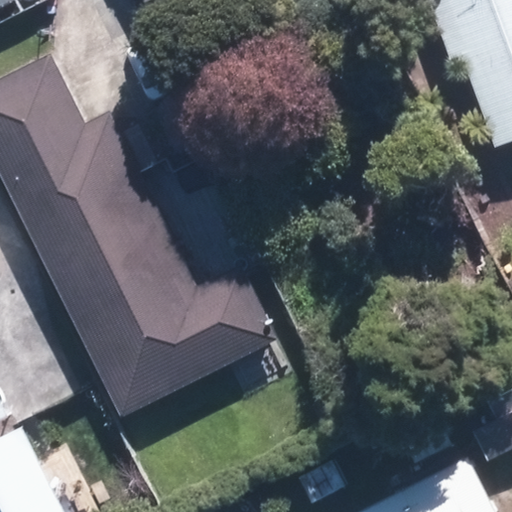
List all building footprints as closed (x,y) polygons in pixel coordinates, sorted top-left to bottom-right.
[(0,0),(0,9),(15,2),(14,0),(0,0)] [(511,0),(441,0),(467,69),(476,65),(506,143),(511,140),(511,0)] [(59,49),(0,77),(0,145),(128,410),(288,333),(252,260),(204,283),(120,111),(95,123),(59,49)] [(0,420),(18,412),(0,375),(0,420)] [(0,511),(79,511),(33,418),(0,434),(0,511)] [(511,505),(511,439),(483,454),(509,507),(511,505)] [(509,511),(479,451),(354,511),(509,511)]
